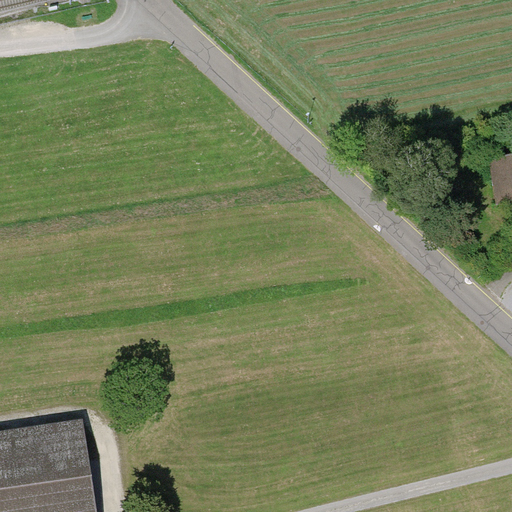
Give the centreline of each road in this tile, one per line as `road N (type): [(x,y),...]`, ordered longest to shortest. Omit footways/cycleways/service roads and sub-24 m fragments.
road 1 (unclassified): [(511,334),(164,17)]
road 2 (track): [(0,49),(164,17)]
